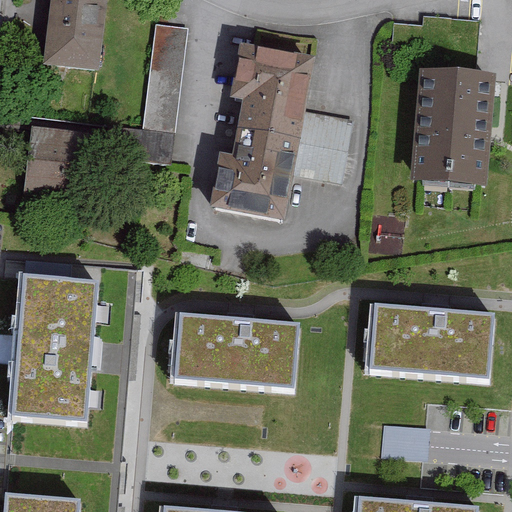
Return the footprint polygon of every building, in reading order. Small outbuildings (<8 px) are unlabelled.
[(104,0),(56,0),(47,68),(95,75),(104,0)] [(187,34),(153,30),(141,134),(112,130),(108,164),(171,171),(187,34)] [(318,65),(243,51),(231,111),(245,113),(235,164),(221,162),(210,215),(286,229),(318,65)] [(493,85),(423,80),(415,186),(485,192),(493,85)] [(89,144),(35,137),(28,193),(82,200),(89,144)] [(25,290),(14,425),(85,430),(96,295),(25,290)] [(379,325),(375,381),(497,389),(501,334),(379,325)] [(302,338),(181,328),(175,389),(297,400),(302,338)]
